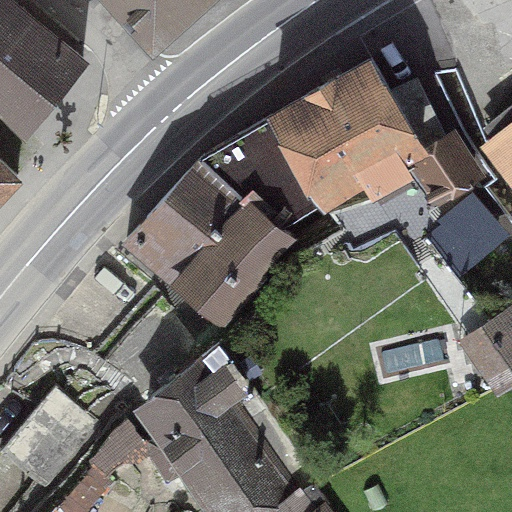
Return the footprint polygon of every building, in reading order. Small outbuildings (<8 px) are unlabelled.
[(0,0),(0,102),(25,128),(82,59),(9,0),(0,0)] [(119,0),(152,37),(194,0),(119,0)] [(398,155),(420,142),(391,91),(371,57),(273,113),(321,197),(362,175),(372,191),(407,171),(398,155)] [(407,159),(438,205),(471,176),(444,135),(418,79),(391,91),(420,142),(424,148),(407,159)] [(204,153),(126,238),(218,318),(221,315),(218,312),(230,300),(237,306),(251,290),(244,284),(288,232),(278,223),(321,197),(273,113),(204,153)] [(511,118),(487,138),(511,170),(511,118)] [(0,192),(17,175),(0,158),(0,192)] [(465,195),(445,213),(475,249),(496,232),(465,195)] [(511,306),(481,328),(511,369),(511,306)] [(266,511),(313,511),(323,505),(327,502),(306,466),(296,473),(306,486),(299,491),(241,406),(257,394),(234,358),(231,360),(218,342),(146,399),(171,442),(154,450),(166,470),(176,464),(209,511),(260,511),(264,510),(266,511)] [(55,383),(0,447),(0,448),(45,488),(101,423),(55,383)]
